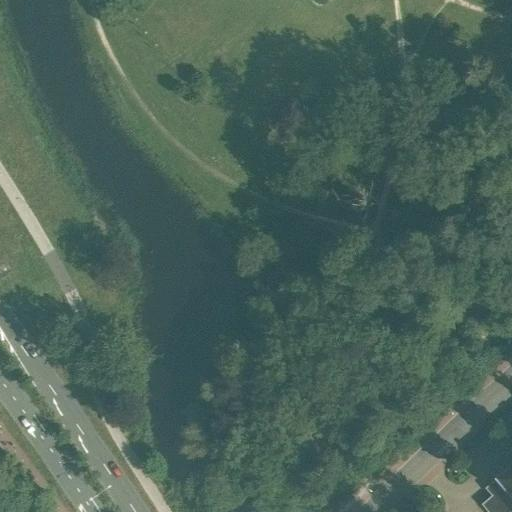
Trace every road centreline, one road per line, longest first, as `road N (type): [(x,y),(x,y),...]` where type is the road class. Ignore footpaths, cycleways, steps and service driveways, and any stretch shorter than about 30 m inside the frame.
road 1 (primary): [(134,511),(0,310)]
road 2 (tertiary): [(375,511),(511,388)]
road 3 (primary): [(0,382),(91,511)]
